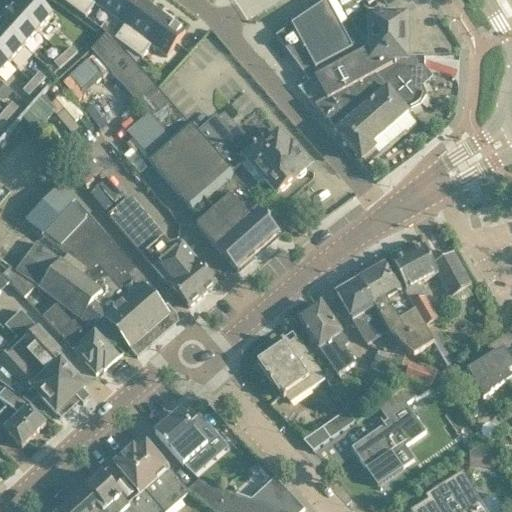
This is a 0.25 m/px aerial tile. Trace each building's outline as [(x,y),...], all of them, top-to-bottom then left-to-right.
[(31,0),(23,0),(12,12),(38,35),(52,19),(31,0)] [(79,0),(58,0),(59,0),(72,10),(79,0)] [(110,17),(122,0),(79,0),(72,10),(85,20),(95,6),(110,17)] [(128,51),(156,13),(139,0),(122,0),(110,17),(125,28),(115,42),(128,51)] [(426,98),(422,89),(432,80),(424,70),(424,61),(406,61),(370,61),(370,52),(366,50),(356,32),(351,21),(362,15),(358,10),(357,8),(365,3),(363,0),(326,0),(325,1),(327,4),(291,28),(276,38),(309,83),(310,84),(315,81),(327,104),(316,110),(338,135),(337,135),(361,163),(375,152),(380,157),(416,126),(407,116),(407,115),(411,112),(420,107),(426,99),(426,98)] [(12,12),(0,25),(0,28),(24,50),(38,35),(12,12)] [(185,34),(156,13),(128,51),(141,61),(151,48),(167,59),(185,34)] [(370,61),(406,61),(406,34),(409,32),(409,24),(406,21),(406,19),(370,19),(370,52),(370,61)] [(0,28),(0,56),(10,65),(24,50),(0,28)] [(107,36),(91,55),(121,89),(140,72),(107,36)] [(72,49),(63,57),(68,63),(77,55),(72,49)] [(0,56),(0,76),(10,65),(0,56)] [(63,57),(54,65),(59,71),(68,63),(63,57)] [(88,59),(62,85),(79,102),(105,76),(88,59)] [(39,75),(31,83),(37,89),(45,80),(39,75)] [(31,83),(23,92),(29,98),(37,89),(31,83)] [(156,90),(137,107),(151,123),(168,142),(187,125),(157,91),(156,90)] [(12,105),(4,114),(10,119),(18,110),(12,105)] [(4,114),(0,118),(0,126),(2,128),(10,119),(4,114)] [(197,136),(210,151),(231,175),(241,166),(261,189),(267,184),(278,197),(295,182),(294,182),(296,180),(300,180),(305,176),(306,171),(308,169),(292,151),(291,152),(272,131),(259,143),(262,147),(257,151),(237,129),(230,134),(217,119),(197,136)] [(283,234),(186,125),(168,142),(145,162),(193,215),(196,213),(204,221),(212,214),(253,260),(283,234)] [(60,188),(25,225),(43,239),(75,205),(60,188)] [(189,310),(216,286),(182,246),(178,242),(169,244),(130,198),(108,217),(145,260),(146,259),(189,310)] [(37,245),(15,274),(39,289),(44,293),(78,319),(94,331),(111,349),(120,342),(121,343),(122,342),(131,352),(137,359),(156,343),(175,327),(169,319),(173,315),(171,312),(167,308),(163,312),(154,303),(159,298),(151,289),(146,294),(142,289),(147,285),(76,204),(75,205),(43,239),(58,251),(86,273),(84,276),(82,279),(59,262),(37,245)] [(212,214),(204,221),(196,228),(237,274),(253,260),(212,214)] [(418,319),(419,319),(425,329),(424,330),(425,331),(438,323),(423,297),(423,295),(423,292),(423,290),(421,288),(419,287),(416,287),(437,276),(423,248),(391,264),(400,282),(405,291),(403,293),(405,296),(418,319)] [(453,254),(437,263),(455,296),(471,287),(453,254)] [(424,330),(425,329),(419,319),(418,319),(405,296),(401,299),(399,296),(400,295),(394,285),(384,268),(358,283),(374,311),(388,335),(390,337),(413,358),(434,347),(428,337),(425,331),(424,330)] [(10,270),(2,277),(9,284),(24,300),(36,287),(15,274),(10,270)] [(0,293),(9,284),(2,277),(0,274),(0,293)] [(368,347),(388,335),(374,311),(358,283),(336,296),(346,313),(360,338),(361,338),(366,346),(368,347)] [(104,373),(114,364),(117,361),(103,347),(95,338),(89,343),(81,334),(84,331),(77,323),(74,326),(56,307),(43,320),(83,363),(96,378),(98,376),(103,372),(104,373)] [(301,321),(299,322),(306,333),(305,334),(312,344),(313,343),(338,378),(356,365),(345,350),(350,347),(342,335),(340,336),(320,307),(311,314),(309,312),(300,318),(301,321)] [(65,361),(31,324),(15,339),(17,342),(7,351),(9,353),(0,361),(0,384),(31,407),(32,406),(30,405),(38,397),(57,416),(61,421),(80,404),(83,407),(91,399),(83,391),(85,390),(61,365),(65,361)] [(292,335),(293,336),(296,340),(286,347),(283,343),(280,344),(282,347),(257,364),(281,399),(282,398),(284,401),(286,399),(290,405),(300,398),(295,390),(308,381),(314,389),(314,390),(315,390),(326,382),(304,351),(293,335),(292,335)] [(511,392),(511,364),(503,351),(467,373),(484,400),(507,385),(511,392)] [(377,356),(371,369),(387,377),(393,364),(377,356)] [(405,382),(411,384),(429,391),(430,391),(435,376),(410,367),(405,382)] [(463,373),(446,384),(453,396),(470,385),(463,373)] [(368,438),(352,450),(377,485),(408,463),(401,452),(426,434),(406,406),(414,401),(416,403),(430,393),(410,386),(374,411),(375,412),(378,409),(391,427),(370,441),(369,442),(368,440),(369,439),(368,438)] [(0,424),(6,431),(4,432),(22,450),(46,427),(28,408),(0,387),(0,402),(9,409),(0,418),(0,424)] [(347,412),(322,429),(331,441),(355,424),(347,412)] [(179,415),(155,435),(183,468),(207,448),(208,449),(219,439),(200,417),(189,426),(179,415)] [(133,450),(102,478),(127,508),(132,511),(170,511),(189,496),(187,493),(169,471),(169,472),(157,458),(145,444),(144,443),(134,451),(133,450)] [(469,454),(469,461),(490,461),(490,452),(484,444),(469,454)] [(482,511),(479,505),(480,505),(463,475),(432,494),(435,498),(412,511),(482,511)] [(102,478),(87,492),(100,507),(99,508),(97,511),(132,511),(127,508),(102,478)] [(253,484),(237,498),(255,505),(268,510),(273,511),(304,511),(305,511),(275,480),(261,492),(253,484)] [(187,493),(189,496),(212,511),(273,511),(268,510),(255,505),(237,498),(236,498),(201,485),(200,484),(199,483),(187,493)] [(64,511),(97,511),(99,508),(100,507),(87,492),(64,511)]
